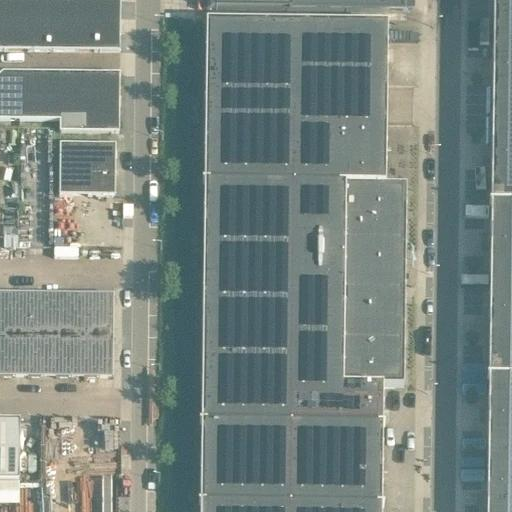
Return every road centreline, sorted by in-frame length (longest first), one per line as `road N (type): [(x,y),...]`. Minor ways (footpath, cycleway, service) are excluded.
road 1 (unclassified): [(138,511),(146,0)]
road 2 (unclassified): [(442,511),(446,0)]
